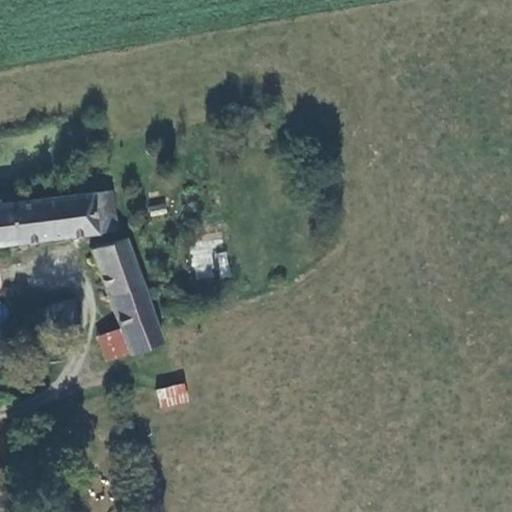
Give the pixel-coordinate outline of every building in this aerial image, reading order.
[(135,128),(124,131),(126,141),(137,139),(135,128)] [(0,245),(114,230),(109,191),(0,205),(0,245)] [(115,334),(123,357),(156,346),(120,242),(87,253),(115,334)] [(228,252),(217,252),(219,277),(230,276),(228,252)] [(0,321),(9,316),(0,301),(0,321)] [(72,304),(34,313),(40,337),(78,327),(72,304)] [(93,342),(101,364),(123,357),(115,334),(93,342)] [(160,410),(190,404),(185,383),(155,389),(160,410)]
